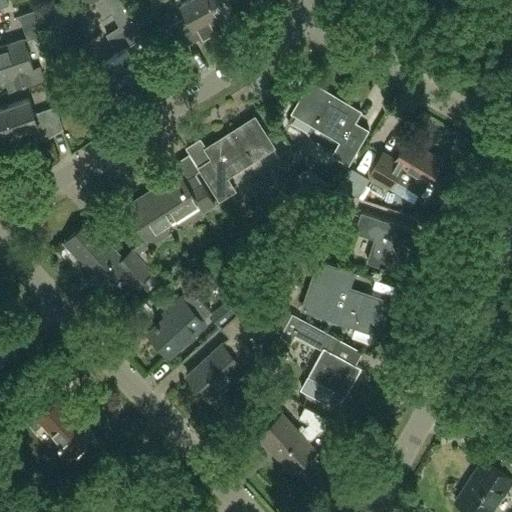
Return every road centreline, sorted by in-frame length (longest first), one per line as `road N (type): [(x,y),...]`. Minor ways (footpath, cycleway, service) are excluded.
road 1 (residential): [(0,219),(267,49),(305,9)]
road 2 (residential): [(246,511),(0,237)]
road 3 (residential): [(372,511),(459,352),(511,202)]
road 4 (residential): [(511,142),(335,42),(305,9)]
